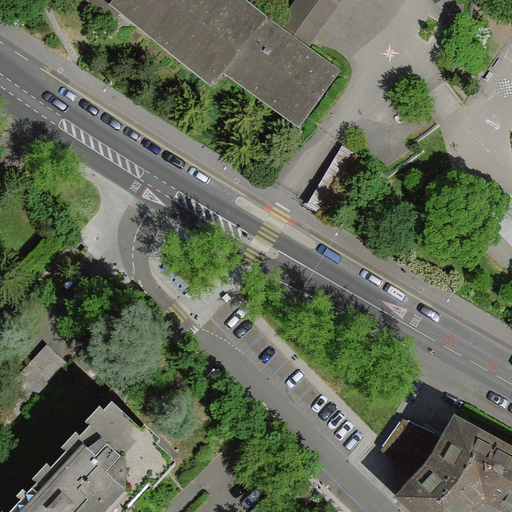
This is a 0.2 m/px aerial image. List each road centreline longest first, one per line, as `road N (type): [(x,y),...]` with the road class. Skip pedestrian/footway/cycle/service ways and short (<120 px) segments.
road 1 (residential): [(373,511),(145,279),(135,237),(168,183)]
road 2 (tertiary): [(511,380),(168,183)]
road 3 (tertiary): [(168,183),(0,73)]
